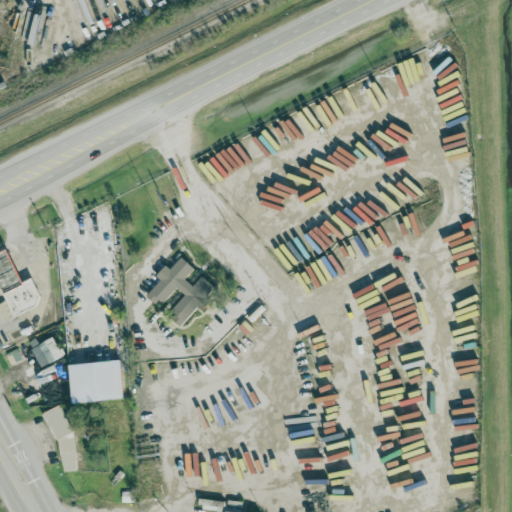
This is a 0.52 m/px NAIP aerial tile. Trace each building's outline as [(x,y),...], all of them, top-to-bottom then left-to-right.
[(0,252),(0,287),(13,317),(42,304),(30,278),(21,283),(6,249),(0,252)] [(167,314),(182,327),(216,289),(202,276),(193,286),(185,279),(194,269),(181,257),(170,269),(165,265),(156,276),(161,280),(146,296),(159,307),(176,288),(185,295),(167,314)] [(39,367),(63,357),(55,338),(31,348),(39,367)] [(6,354),(11,365),(21,361),(17,350),(6,354)] [(70,369),(72,401),(123,398),(122,366),(70,369)]
